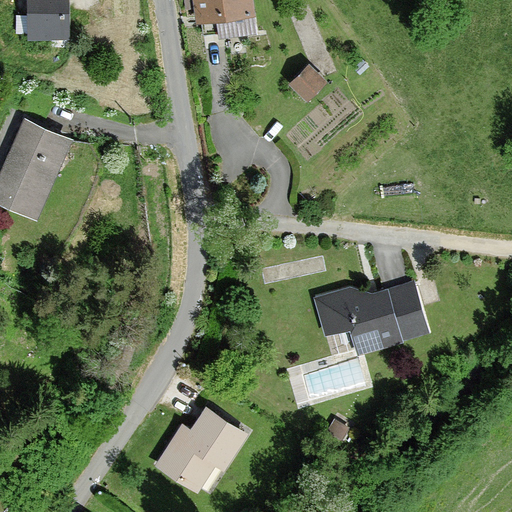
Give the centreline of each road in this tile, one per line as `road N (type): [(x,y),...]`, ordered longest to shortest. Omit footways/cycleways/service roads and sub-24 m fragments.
road 1 (residential): [(68,511),(182,330),(196,279),(198,227)]
road 2 (residential): [(198,227),(272,224),(511,249)]
road 3 (residential): [(198,227),(165,0)]
